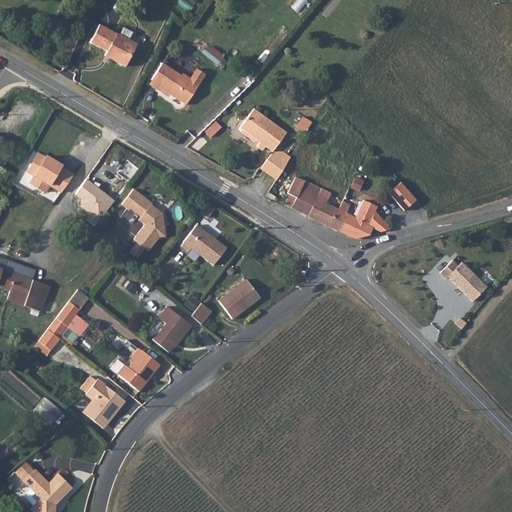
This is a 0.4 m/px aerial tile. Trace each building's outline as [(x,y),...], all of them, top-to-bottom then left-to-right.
[(128,40),(119,35),(99,24),(89,42),(106,51),(115,56),(113,60),(125,66),(136,44),(128,40)] [(119,35),(128,40),(132,32),(123,27),(119,35)] [(211,49),(206,55),(218,65),(223,59),(211,49)] [(115,56),(106,51),(104,55),(113,60),(115,56)] [(223,59),(218,65),(217,66),(221,69),(227,62),(223,59)] [(182,73),(181,75),(161,63),(149,84),(158,90),(159,88),(186,105),(205,74),(196,68),(190,78),(182,73)] [(286,132),(253,109),(239,128),(260,142),(257,146),(262,150),(265,146),(272,151),(286,132)] [(293,132),(302,137),(311,122),(302,117),(293,132)] [(207,132),(212,137),(223,127),(218,122),(207,132)] [(0,171),(17,181),(22,171),(4,162),(10,149),(0,143),(0,171)] [(281,151),(269,154),(258,168),(274,178),(289,156),(281,151)] [(47,291),(0,272),(0,215),(17,181),(0,171),(0,294),(5,297),(2,306),(38,318),(47,291)] [(361,192),(366,181),(357,177),(352,188),(361,192)] [(330,193),(304,180),(299,189),(295,197),(289,194),(284,205),(339,231),(345,213),(349,206),(342,201),(330,193)] [(388,193),(403,211),(415,200),(400,182),(388,193)] [(299,189),(293,186),(289,194),(295,197),(299,189)] [(149,204),(130,190),(118,206),(126,211),(127,210),(138,218),(140,220),(141,225),(141,227),(131,241),(134,243),(127,253),(135,259),(142,249),(146,252),(156,238),(162,237),(159,214),(148,206),(149,204)] [(342,201),(349,206),(353,200),(346,196),(342,201)] [(363,200),(355,218),(345,213),(339,231),(355,239),(368,235),(372,228),(380,232),(389,229),(374,212),(371,210),(374,205),(363,200)] [(222,247),(192,225),(176,246),(184,251),(187,247),(209,264),(222,247)] [(457,266),(450,260),(439,272),(446,279),(448,276),(473,300),(487,285),(461,262),(457,266)] [(243,280),(215,301),(229,320),(257,298),(243,280)] [(199,325),(209,311),(198,303),(188,317),(199,325)] [(53,320),(62,327),(75,311),(65,304),(53,320)] [(161,323),(149,340),(167,353),(172,346),(175,346),(189,326),(164,307),(155,319),(161,323)] [(467,322),(460,314),(454,321),(461,328),(467,322)] [(54,338),(62,327),(53,320),(44,331),(54,338)] [(56,340),(54,338),(44,331),(36,343),(47,351),(56,340)] [(136,350),(124,368),(127,371),(120,379),(136,391),(156,365),(136,350)] [(124,368),(121,366),(115,375),(120,379),(127,371),(124,368)] [(82,395),(90,401),(80,414),(93,424),(96,420),(102,425),(121,401),(93,381),(92,382),(85,377),(75,389),(83,393),(82,395)] [(45,398),(35,411),(54,425),(64,412),(45,398)] [(100,429),(102,425),(96,420),(93,424),(100,429)] [(34,470),(25,461),(12,471),(22,481),(34,470)] [(46,483),(34,470),(22,481),(29,489),(23,494),(23,497),(31,506),(28,509),(30,511),(52,511),(52,503),(55,500),(57,502),(70,490),(56,475),(46,483)]
